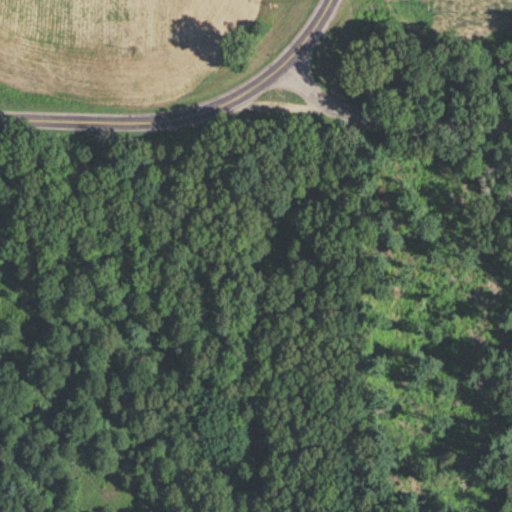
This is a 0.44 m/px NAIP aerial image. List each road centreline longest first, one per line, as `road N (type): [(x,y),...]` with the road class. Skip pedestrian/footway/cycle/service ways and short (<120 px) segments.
road 1 (tertiary): [(0,119),(169,123),(234,103),(288,67)]
road 2 (residential): [(288,67),(323,102),(367,125),(511,130)]
